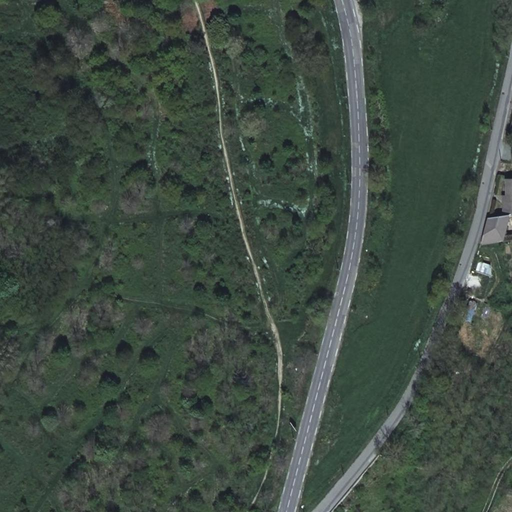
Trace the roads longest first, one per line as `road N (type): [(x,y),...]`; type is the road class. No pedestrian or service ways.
road 1 (secondary): [(344,0),(356,103),(350,263),(285,511)]
road 2 (residential): [(511,53),(478,217),(428,363),(321,511)]
